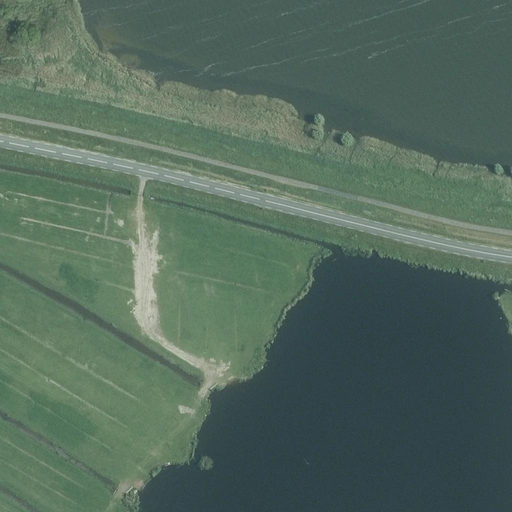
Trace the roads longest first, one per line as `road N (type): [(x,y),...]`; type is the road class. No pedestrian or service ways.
road 1 (secondary): [(511,256),(0,140)]
road 2 (track): [(107,511),(216,374),(157,337),(140,201),(145,171)]
